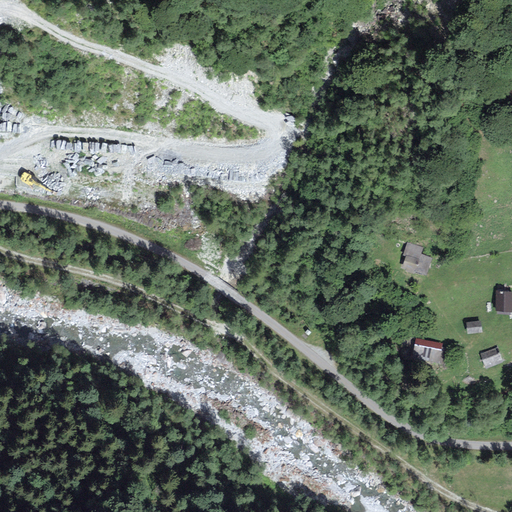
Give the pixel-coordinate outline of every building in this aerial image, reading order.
[(423,247),(407,242),(402,256),(405,256),(401,268),(406,269),(405,270),(414,273),(415,271),(427,275),(432,258),(421,254),(423,247)] [(511,291),(496,291),(496,312),(511,312),(511,291)] [(481,321),(466,322),(467,334),(482,332),(481,321)] [(442,344),(415,339),(412,358),(439,363),(442,344)] [(503,362),(497,347),(480,354),(485,368),(503,362)]
